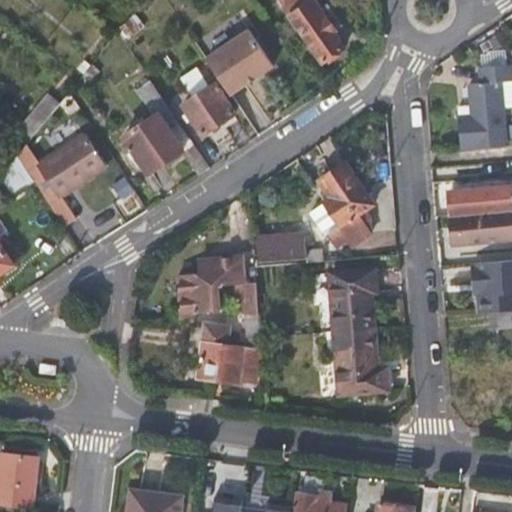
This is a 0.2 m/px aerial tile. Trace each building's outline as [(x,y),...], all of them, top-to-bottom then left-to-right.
[(311,0),(278,0),(279,0),(323,64),(345,48),(311,0)] [(274,66),(249,31),(207,60),(231,96),(274,66)] [(508,144),(503,81),(511,80),(511,73),(511,63),(481,66),(482,82),(470,83),(471,105),(459,106),(460,117),(459,117),(461,148),(508,144)] [(150,176),(195,144),(152,81),(138,91),(156,118),(124,138),(150,176)] [(216,85),(183,106),(203,136),(226,122),(229,126),(240,119),(216,85)] [(95,112),(95,117),(100,121),(106,119),(106,113),(101,109),(95,112)] [(86,133),(29,171),(36,182),(64,227),(76,218),(62,197),(108,165),(86,133)] [(13,197),(36,182),(29,171),(19,155),(1,177),(13,197)] [(333,200),(326,204),(313,214),(329,237),(331,236),(339,248),(351,240),(353,249),(372,236),(369,220),(364,213),(376,205),(347,163),(321,181),(330,194),(333,200)] [(511,185),(454,190),(455,215),(511,209),(511,185)] [(322,199),(326,204),(333,200),(330,194),(322,199)] [(453,245),(499,242),(511,240),(511,209),(455,215),(451,215),(453,245)] [(297,243),(254,246),(256,267),(299,263),(298,253),(297,243)] [(321,250),(298,253),(299,263),(323,261),(321,250)] [(178,274),(182,318),(209,309),(222,311),(220,286),(238,284),(246,283),(243,258),(198,262),(200,272),(178,274)] [(511,259),(500,260),(473,263),(475,295),(479,294),(481,313),(490,313),(511,310),(511,259)] [(381,292),(379,271),(329,276),(334,331),(375,328),(372,293),(381,292)] [(275,275),(262,276),(264,291),(276,290),(275,275)] [(246,283),(238,284),(240,314),(246,316),(261,318),(257,282),(246,283)] [(511,327),(511,310),(490,313),(492,329),(511,327)] [(258,383),(264,348),(261,318),(246,316),(247,347),(229,344),(231,327),(206,322),(204,330),(194,328),(192,345),(202,347),(198,377),(241,384),(241,381),(258,383)] [(378,367),(375,328),(334,331),(340,395),(390,391),(387,366),(378,367)] [(3,455),(0,478),(0,502),(35,507),(37,487),(41,487),(43,468),(39,467),(40,460),(3,455)] [(180,511),(182,497),(133,490),(129,511),(180,511)] [(345,511),(347,503),(333,501),(333,494),(321,492),(320,497),(298,495),(295,511),(345,511)] [(214,511),(292,511),(293,505),(271,502),(269,511),(242,511),(244,499),(217,495),(214,511)]
